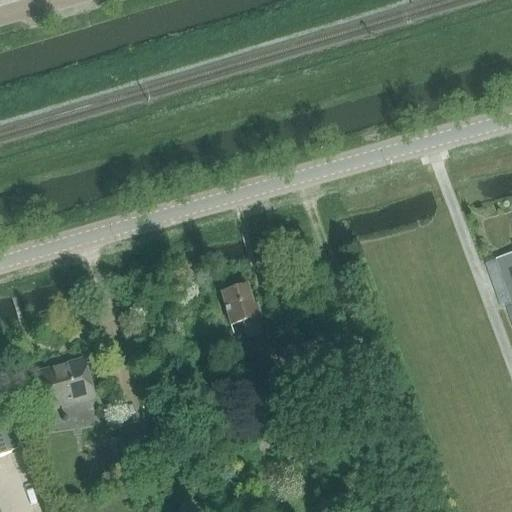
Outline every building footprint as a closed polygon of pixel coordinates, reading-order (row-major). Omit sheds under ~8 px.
[(230,327),(242,324),(246,340),(261,335),(256,319),(260,318),(256,306),(253,307),(247,287),(221,295),(230,327)] [(323,338),(277,352),(287,387),(333,373),(323,338)] [(36,374),(48,413),(93,400),(82,361),(36,374)] [(0,457),(10,454),(9,452),(18,449),(7,416),(0,417),(0,457)] [(121,443),(128,468),(159,459),(152,434),(121,443)]
